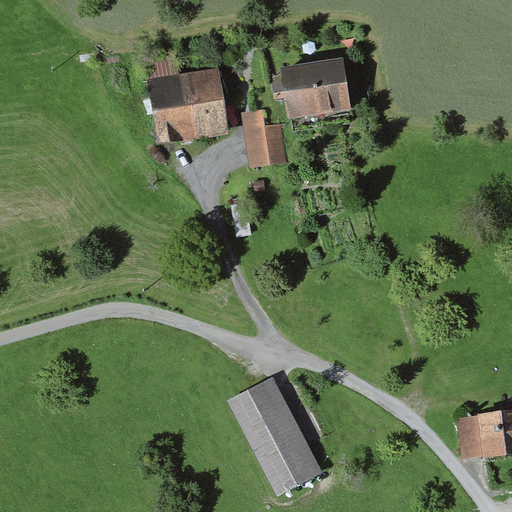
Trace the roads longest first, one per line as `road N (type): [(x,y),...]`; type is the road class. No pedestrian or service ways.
road 1 (track): [(487,511),(463,472),(404,411),(346,377),(126,310),(0,339)]
road 2 (track): [(200,164),(276,355)]
